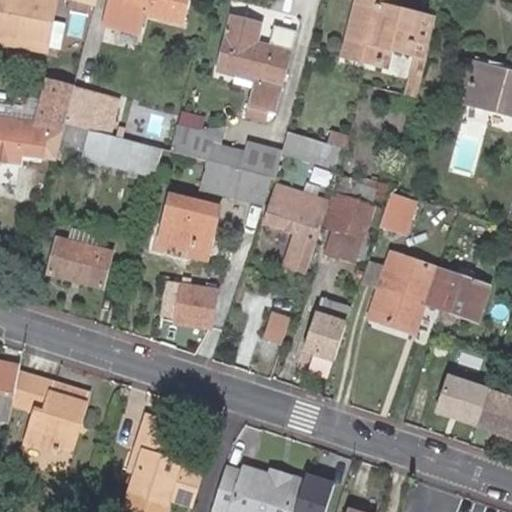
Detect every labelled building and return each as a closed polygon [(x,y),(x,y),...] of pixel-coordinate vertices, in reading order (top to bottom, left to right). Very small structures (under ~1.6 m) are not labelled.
[(2,0),(1,6),(9,8),(0,41),(0,45),(41,55),(54,0),(2,0)] [(112,0),(111,5),(182,23),(187,0),(112,0)] [(421,58),(421,56),(431,21),(388,10),(377,8),(378,0),(354,0),(340,56),(379,67),(384,48),(389,49),(413,56),(421,58)] [(390,0),(378,0),(377,8),(388,10),(390,0)] [(0,41),(9,8),(1,6),(0,9),(0,41)] [(246,41),(251,20),(230,15),(217,70),(256,79),(282,86),(291,52),(295,32),(273,27),(268,47),(255,43),(246,41)] [(260,22),(251,20),(246,41),(255,43),(260,22)] [(384,48),(379,67),(384,68),(389,49),(384,48)] [(415,95),(426,57),(421,56),(421,58),(413,56),(403,93),(415,95)] [(463,78),(473,80),(475,69),(505,76),(507,67),(468,58),(463,78)] [(475,69),(473,80),(468,101),(511,112),(511,68),(507,67),(505,76),(475,69)] [(282,86),(256,79),(250,105),(276,111),(282,86)] [(21,155),(57,160),(60,146),(65,125),(74,89),(47,83),(36,124),(0,118),(0,162),(18,165),(21,155)] [(97,95),(74,89),(65,125),(89,131),(97,95)] [(115,101),(97,95),(89,131),(91,131),(106,135),(115,101)] [(201,124),(178,118),(174,133),(197,139),(201,124)] [(65,125),(60,146),(85,153),(91,131),(89,131),(65,125)] [(289,130),(284,150),(337,163),(342,143),(289,130)] [(106,135),(91,131),(85,153),(83,160),(155,179),(162,150),(123,140),(121,139),(106,135)] [(197,139),(174,133),(169,152),(206,162),(208,162),(268,179),(273,180),(280,152),(247,143),(245,153),(214,144),(197,139)] [(206,162),(195,159),(188,186),(197,189),(206,162)] [(208,162),(206,162),(197,189),(261,207),(268,179),(208,162)] [(354,182),(335,176),(334,182),(330,193),(342,197),(348,199),(354,182)] [(283,259),(306,266),(313,238),(322,203),(273,189),(264,222),(291,230),(283,259)] [(412,200),(387,193),(378,222),(402,229),(412,200)] [(217,210),(171,197),(157,241),(189,249),(187,256),(204,262),(217,210)] [(363,238),(368,223),(363,221),(368,206),(348,199),(342,197),(330,229),(333,230),(324,254),(351,263),(360,237),(363,238)] [(112,253),(57,240),(51,273),(103,286),(112,253)] [(427,303),(438,270),(390,255),(368,319),(405,331),(416,301),(426,304),(427,303)] [(488,287),(438,270),(427,303),(445,309),(459,313),(477,319),(488,287)] [(214,293),(168,285),(162,321),(208,328),(214,293)] [(321,300),(316,314),(317,315),(344,324),(349,309),(321,300)] [(414,334),(416,334),(426,304),(416,301),(405,331),(414,334)] [(459,313),(445,309),(443,313),(456,320),(459,313)] [(260,336),(281,342),(289,317),(268,311),(260,336)] [(314,353),(334,359),(345,324),(344,324),(317,315),(316,314),(315,314),(303,349),(314,353)] [(333,359),(314,353),(308,371),(327,378),(333,359)] [(20,372),(21,368),(0,363),(0,418),(11,421),(14,403),(20,372)] [(20,372),(14,403),(35,411),(26,443),(56,453),(59,446),(71,451),(89,394),(20,372)] [(511,398),(450,377),(437,413),(511,438),(511,398)] [(192,503),(203,468),(172,457),(182,427),(148,415),(136,451),(144,454),(138,474),(133,490),(128,508),(141,511),(157,511),(162,500),(163,494),(192,503)] [(144,454),(136,451),(129,472),(138,474),(144,454)] [(293,511),(302,484),(286,479),(283,486),(274,484),(270,477),(246,470),(232,511),(293,511)] [(283,486),(286,479),(272,474),(270,477),(274,484),(283,486)] [(162,500),(190,509),(192,503),(163,494),(162,500)] [(338,511),(366,511),(341,503),(338,511)]
